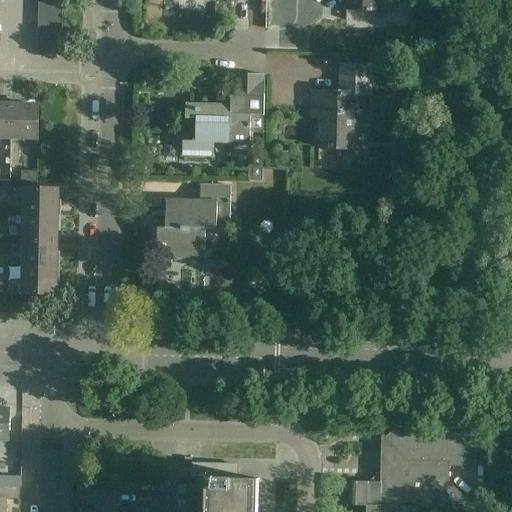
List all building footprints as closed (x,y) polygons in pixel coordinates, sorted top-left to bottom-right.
[(62,0),(38,0),(38,11),(62,12),(62,0)] [(346,0),(346,10),(347,10),(366,10),(366,12),(372,12),(372,10),(398,11),(398,0),(346,0)] [(62,12),(38,11),(38,23),(62,24),(62,12)] [(62,24),(38,23),(38,35),(62,36),(62,24)] [(62,36),(38,35),(38,47),(62,48),(62,36)] [(319,148),(339,149),(355,149),(356,114),(371,114),(372,68),(340,67),(340,93),(312,93),(311,113),(320,113),(319,148)] [(265,76),(231,75),(231,108),(215,107),(215,105),(184,104),(184,119),(196,119),(196,139),(192,139),(192,142),(183,141),(182,156),(212,157),(213,143),(229,143),(229,144),(249,145),(250,145),(250,128),(263,128),(265,76)] [(1,105),(0,105),(0,138),(11,139),(12,104),(1,104),(1,105)] [(23,104),(12,104),(11,139),(38,139),(39,106),(23,106),(23,104)] [(22,171),(22,182),(37,182),(37,172),(22,171)] [(166,201),(166,228),(206,228),(206,229),(230,229),(231,186),(200,186),(200,201),(166,201)] [(59,189),(24,189),(23,215),(57,215),(57,201),(59,201),(59,189)] [(57,215),(23,215),(23,241),(58,242),(58,231),(57,231),(57,215)] [(206,228),(166,228),(158,227),(158,226),(157,226),(157,228),(158,228),(157,269),(171,269),(172,257),(205,258),(206,229),(206,228)] [(58,242),(23,241),(22,268),(56,268),(56,253),(57,253),(58,242)] [(56,268),(22,268),(21,294),(56,295),(57,283),(55,283),(56,268)] [(10,408),(0,408),(0,441),(9,442),(10,408)] [(477,434),(392,432),(392,433),(394,433),(394,446),(381,446),(380,471),(375,477),(374,483),(350,482),(350,492),(348,492),(348,495),(350,496),(349,506),(366,506),(366,511),(420,511),(420,508),(475,509),(449,482),(449,466),(476,468),(477,434)] [(0,464),(8,464),(9,455),(0,454),(0,464)] [(236,466),(212,465),(212,478),(206,478),(206,479),(207,479),(206,511),(257,511),(257,506),(253,506),(254,480),(259,480),(259,479),(236,479),(236,466)]
